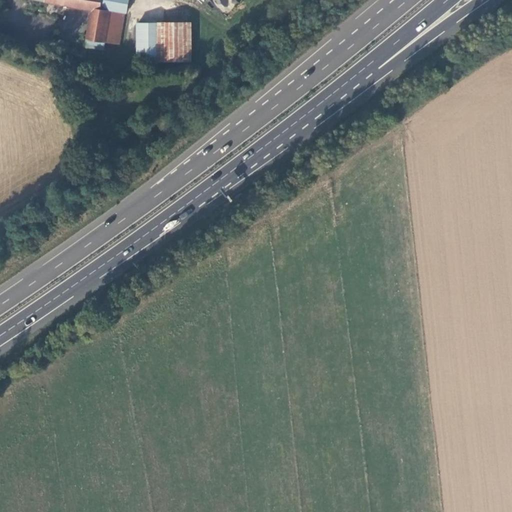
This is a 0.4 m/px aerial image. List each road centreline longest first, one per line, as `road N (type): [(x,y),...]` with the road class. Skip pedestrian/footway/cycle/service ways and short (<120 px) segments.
road 1 (trunk): [(406,0),(204,159),(0,303)]
road 2 (trunk): [(193,197),(477,0)]
road 3 (trunk): [(193,197),(446,0)]
road 4 (trunk): [(0,334),(193,197)]
